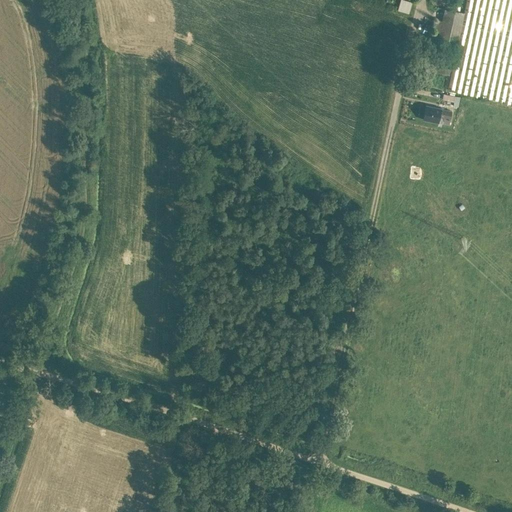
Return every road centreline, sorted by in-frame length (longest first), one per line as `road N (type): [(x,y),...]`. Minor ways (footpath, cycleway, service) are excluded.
road 1 (track): [(470,511),(0,361)]
road 2 (track): [(419,0),(321,462)]
road 3 (track): [(73,0),(87,80),(84,218),(34,373)]
